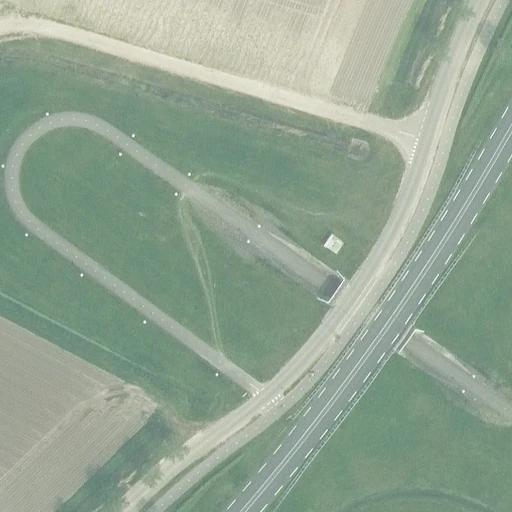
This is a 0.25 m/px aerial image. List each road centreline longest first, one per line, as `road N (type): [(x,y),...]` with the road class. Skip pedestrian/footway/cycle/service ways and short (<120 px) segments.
road 1 (unclassified): [(425,141),(363,281),(313,347),(126,511)]
road 2 (primary): [(511,124),(402,302),(240,511)]
road 3 (unclassified): [(425,141),(47,29)]
road 4 (unclassified): [(477,0),(425,141)]
